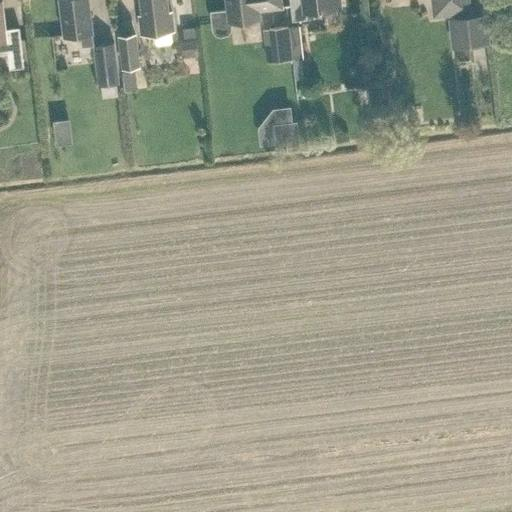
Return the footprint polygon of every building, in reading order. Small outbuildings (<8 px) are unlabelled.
[(5,29),(2,1),(0,0),(0,53),(7,53),(9,68),(24,67),(19,27),(5,29)] [(92,33),(88,0),(58,0),(63,36),(80,34),(81,46),(93,45),(92,33)] [(170,30),(173,30),(171,11),(168,12),(166,0),(139,0),(141,15),(138,15),(140,34),(153,33),(154,42),(157,44),(169,43),(172,40),(170,30)] [(232,25),(231,21),(259,18),(258,9),(281,6),(280,0),(226,0),(228,8),(210,10),(211,26),(212,30),(216,34),(220,36),(229,33),(231,29),(232,25)] [(288,0),(291,20),(306,19),(305,12),(340,8),(338,0),(288,0)] [(433,0),(435,13),(467,10),(466,0),(433,0)] [(490,44),(487,13),(448,17),(451,48),(490,44)] [(292,59),(288,25),(263,28),(267,62),(292,59)] [(196,38),(195,26),(183,28),(184,39),(181,39),(183,57),(198,55),(196,38)] [(121,67),(137,65),(134,34),(118,35),(121,67)] [(119,83),(114,43),(93,45),(98,86),(119,83)] [(474,62),(473,48),(465,49),(465,55),(458,56),(459,64),(474,62)] [(276,147),(300,144),(297,120),(273,123),(276,147)]
